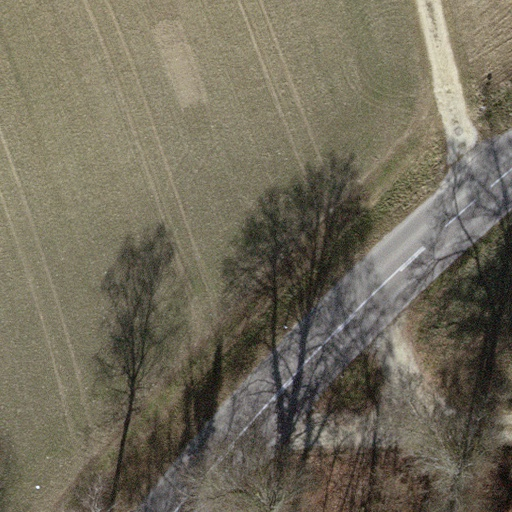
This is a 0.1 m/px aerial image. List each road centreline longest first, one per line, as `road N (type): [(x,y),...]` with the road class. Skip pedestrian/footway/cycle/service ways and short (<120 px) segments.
road 1 (primary): [(176,511),(227,449),(511,177)]
road 2 (track): [(227,449),(511,436)]
road 3 (track): [(468,219),(415,0)]
